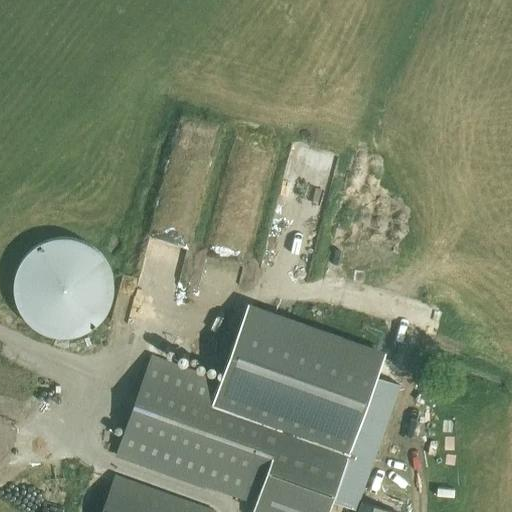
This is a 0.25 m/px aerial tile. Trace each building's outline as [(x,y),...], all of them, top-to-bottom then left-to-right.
[(154,235),(160,236),(157,251),(166,253),(164,259),(180,263),(185,242),(190,219),(160,212),(154,235)] [(94,245),(75,237),(55,236),(36,243),(22,257),(13,275),(12,295),(19,314),(33,329),(51,337),(72,338),(90,331),(105,317),(114,299),(115,279),(108,260),(94,245)] [(118,453),(242,498),(252,502),(250,510),(254,511),(253,511),(328,511),(383,359),(257,314),(231,385),(153,356),(118,453)] [(216,511),(115,476),(102,511),(216,511)] [(72,511),(79,511),(77,496),(60,498),(61,511),(72,511)] [(360,511),(392,511),(365,502),(360,511)]
